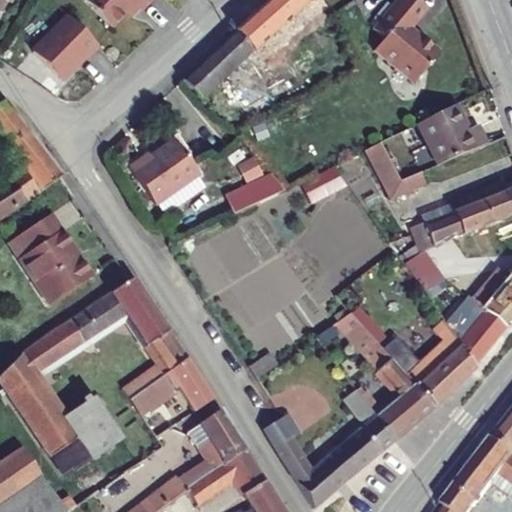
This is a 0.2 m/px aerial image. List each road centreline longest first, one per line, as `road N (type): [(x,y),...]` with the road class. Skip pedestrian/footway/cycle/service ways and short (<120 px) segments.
road 1 (residential): [(65,143),(300,511)]
road 2 (residential): [(65,143),(216,8)]
road 3 (tertiary): [(511,367),(394,511)]
